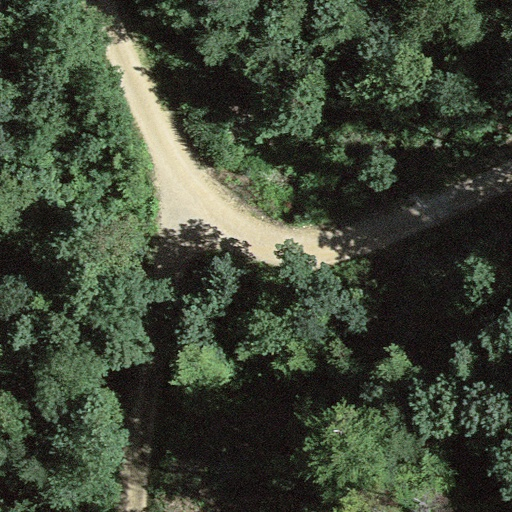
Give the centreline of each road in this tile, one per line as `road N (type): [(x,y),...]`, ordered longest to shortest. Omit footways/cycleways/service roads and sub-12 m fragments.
road 1 (track): [(511,151),(345,231),(197,210)]
road 2 (track): [(197,210),(161,284),(146,511)]
road 3 (track): [(197,210),(99,0)]
